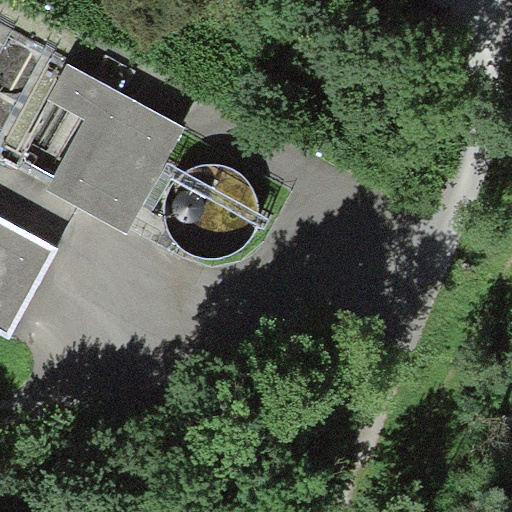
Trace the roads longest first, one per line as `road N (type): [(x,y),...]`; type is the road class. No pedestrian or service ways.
road 1 (track): [(0,418),(128,398),(414,296),(318,511)]
road 2 (residential): [(511,44),(414,296)]
